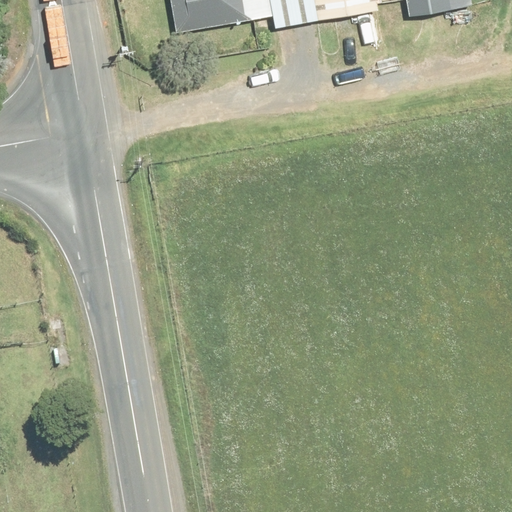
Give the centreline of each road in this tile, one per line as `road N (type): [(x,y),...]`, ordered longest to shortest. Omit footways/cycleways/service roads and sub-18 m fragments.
road 1 (tertiary): [(84,133),(151,511)]
road 2 (tertiary): [(61,0),(84,133)]
